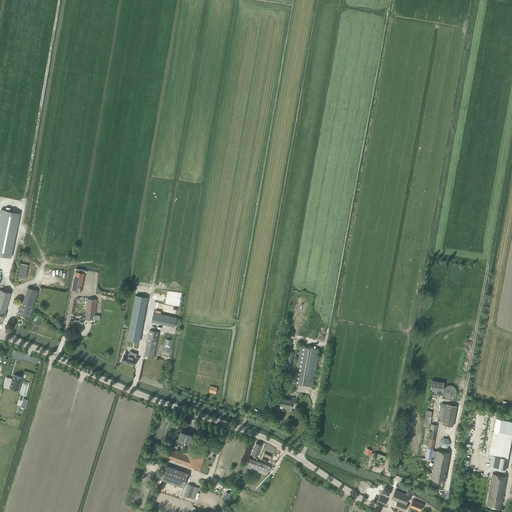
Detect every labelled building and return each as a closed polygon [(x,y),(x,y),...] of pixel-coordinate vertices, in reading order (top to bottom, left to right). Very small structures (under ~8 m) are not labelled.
[(1,210),(0,217),(0,255),(10,258),(19,214),(1,210)] [(17,278),(24,279),(27,267),(20,266),(17,278)] [(72,291),(81,292),(84,273),(76,271),(72,291)] [(0,318),(3,319),(5,312),(10,293),(0,289),(0,318)] [(136,295),(128,335),(127,340),(133,341),(139,342),(147,298),(136,295)] [(69,328),(78,329),(79,323),(83,323),(84,319),(94,320),(97,299),(88,298),(86,318),(82,318),(82,320),(79,319),(79,321),(74,320),(74,322),(70,321),(69,328)] [(29,318),(33,305),(21,301),(17,314),(29,318)] [(152,321),(176,326),(178,317),(176,317),(176,314),(164,311),(164,314),(161,313),(161,311),(154,309),(152,321)] [(147,356),(163,359),(168,335),(152,331),(147,356)] [(292,383),(313,387),(319,349),(299,345),(292,383)] [(125,354),(122,361),(134,366),(137,358),(135,357),(136,354),(132,353),(130,356),(125,354)] [(22,377),(13,375),(13,376),(12,379),(10,378),(6,377),(4,385),(10,386),(9,387),(13,388),(18,390),(18,389),(22,378),(22,377)] [(430,390),(442,392),(444,382),(432,380),(430,390)] [(457,393),(457,392),(457,391),(457,390),(456,388),(455,387),(454,386),(453,386),(451,385),(450,385),(449,385),(447,386),(446,386),(445,387),(444,388),(443,390),(443,391),(443,392),(443,394),(443,395),(444,396),(445,397),(445,398),(447,399),(448,399),(450,400),(451,400),(453,399),(454,399),(455,398),(456,397),(457,395),(457,394),(457,393)] [(295,405),(296,398),(291,397),(291,399),(280,397),(278,406),(287,407),(287,408),(291,409),(292,404),(295,405)] [(443,425),(453,426),(457,406),(447,404),(443,425)] [(423,426),(428,427),(429,424),(430,424),(431,416),(425,415),(423,426)] [(497,449),(493,448),(492,452),(488,451),(487,457),(491,457),(489,468),(505,471),(511,435),(511,421),(502,420),(497,449)] [(425,458),(428,458),(431,459),(432,456),(436,457),(432,479),(445,481),(450,453),(437,450),(437,451),(433,450),(435,439),(438,425),(431,424),(425,458)] [(177,442),(180,444),(180,445),(186,447),(186,446),(189,447),(190,447),(190,446),(191,446),(191,445),(191,444),(191,443),(190,443),(189,442),(192,435),(187,433),(187,431),(182,429),(179,439),(178,439),(177,438),(177,439),(176,439),(175,440),(175,441),(176,442),(177,442)] [(443,438),(440,442),(442,447),(447,448),(450,444),(448,439),(443,438)] [(256,443),(252,454),(257,456),(262,445),(256,443)] [(187,456),(171,450),(169,457),(171,458),(170,459),(194,467),(193,469),(199,471),(205,454),(190,448),(187,456)] [(244,462),(242,465),(267,475),(270,467),(249,458),(247,463),(244,462)] [(160,479),(184,487),(189,473),(165,465),(160,479)] [(487,505),(501,508),(507,477),(493,474),(487,505)] [(184,496),(190,498),(194,486),(188,484),(184,496)] [(384,487),(382,493),(389,496),(391,490),(384,487)] [(399,510),(404,511),(407,505),(406,505),(410,496),(409,496),(411,493),(407,491),(405,494),(395,490),(392,499),(397,501),(395,507),(400,509),(399,510)] [(378,502),(385,505),(387,500),(380,497),(378,502)] [(410,507),(420,511),(423,504),(413,500),(410,507)]
